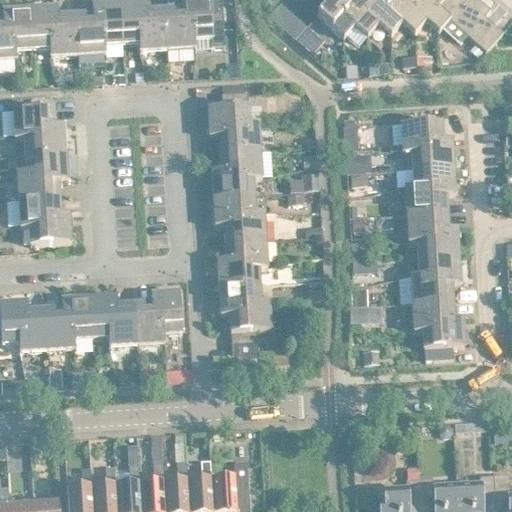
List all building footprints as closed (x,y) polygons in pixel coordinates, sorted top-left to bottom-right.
[(154,0),(126,2),(129,43),(146,42),(146,50),(174,49),(172,8),(155,9),(154,0)] [(188,0),(189,7),(172,8),(174,49),(202,47),(201,38),(218,37),(219,46),(232,45),(230,12),(229,0),(188,0)] [(350,37),(361,24),(361,23),(348,12),(359,0),(336,0),(335,2),(335,1),(324,14),(350,37)] [(374,36),(385,23),(384,23),(385,22),(372,11),(382,0),(359,0),(348,12),(361,23),(361,24),(374,36)] [(398,34),(409,22),(408,21),(396,10),(404,0),(382,0),(372,11),(385,22),(384,23),(385,23),(398,34)] [(422,33),(433,20),(432,20),(432,19),(420,8),(427,0),(404,0),(396,10),(408,21),(409,22),(422,33)] [(445,31),(450,27),(456,19),(456,18),(444,7),(449,0),(427,0),(420,8),(432,19),(432,20),(433,20),(445,31)] [(456,19),(450,27),(467,42),(474,35),(493,51),(510,31),(491,15),(497,8),(487,0),(449,0),(444,7),(456,18),(456,19)] [(99,13),(82,14),(85,54),(113,52),(112,44),(129,43),(126,2),(99,4),(99,13)] [(288,2),(276,16),(302,39),(313,25),(288,2)] [(65,6),(37,8),(40,48),(56,47),(57,56),(85,54),(82,14),(65,15),(65,6)] [(40,48),(37,8),(9,9),(10,18),(0,18),(0,59),(23,58),(23,49),(40,48)] [(313,25),(302,39),(319,54),(330,41),(313,25)] [(479,41),(474,46),(485,55),(489,50),(479,41)] [(439,54),(423,55),(423,66),(439,65),(439,54)] [(423,55),(409,55),(409,66),(423,66),(423,55)] [(397,60),(385,61),(386,73),(398,72),(397,60)] [(385,61),(376,61),(376,74),(386,74),(386,73),(385,61)] [(364,63),(353,64),(354,77),(364,76),(364,63)] [(150,69),(142,70),(142,80),(151,80),(150,69)] [(131,72),(121,72),(122,81),(131,81),(131,72)] [(251,83),(229,83),(229,93),(252,93),(251,83)] [(225,135),(226,152),(267,149),(265,122),(256,122),(254,93),(252,93),(229,93),(228,93),(229,106),(215,107),(216,136),(225,135)] [(31,137),(32,154),(72,152),(70,123),(62,124),(61,106),(20,109),(22,138),(31,137)] [(418,152),(419,169),(460,166),(458,138),(449,139),(448,121),(408,123),(410,152),(418,152)] [(218,169),(220,197),(261,195),(260,178),(268,178),(267,149),(226,152),(227,169),(218,169)] [(24,171),(26,199),(66,197),(65,180),(74,179),(72,152),(32,154),(33,171),(24,171)] [(366,153),(355,154),(355,172),(367,172),(366,153)] [(324,154),(310,154),(311,167),(325,167),(324,154)] [(412,186),(413,214),(454,211),(453,194),(462,194),(460,166),(419,169),(420,185),(412,186)] [(326,173),(308,174),(309,190),(326,189),(326,173)] [(374,173),(358,173),(358,186),(375,186),(374,173)] [(309,194),(294,195),(295,204),(310,203),(309,194)] [(231,225),(232,241),(272,239),(271,211),(262,212),(261,195),(220,197),(222,225),(231,225)] [(66,197),(26,199),(27,227),(36,226),(37,244),(78,242),(76,213),(67,213),(66,197)] [(369,205),(358,205),(358,215),(369,215),(369,205)] [(424,241),(425,258),(465,255),(464,228),(455,228),(454,211),(413,214),(415,241),(424,241)] [(371,217),(359,218),(359,230),(372,230),(371,217)] [(328,225),(312,226),(313,237),(329,236),(328,225)] [(224,259),(226,287),(266,284),(265,267),(274,267),(272,239),(232,241),(233,258),(224,259)] [(370,241),(360,241),(361,261),(371,261),(370,241)] [(417,275),(419,303),(459,300),(458,284),(467,283),(465,255),(425,258),(426,275),(417,275)] [(384,261),(361,262),(361,273),(385,272),(384,261)] [(227,315),(236,314),(238,344),(264,342),(263,330),(278,329),(276,300),(267,301),(266,284),(226,287),(227,315)] [(374,287),(359,288),(360,305),(374,305),(374,287)] [(315,288),(315,302),(328,303),(329,289),(315,288)] [(158,302),(141,303),(143,343),(171,342),(170,333),(189,332),(186,291),(157,293),(158,302)] [(124,295),(96,297),(98,337),(115,336),(116,345),(143,343),(141,303),(124,304),(124,295)] [(68,307),(52,308),(54,349),(82,347),(81,338),(98,337),(96,297),(68,298),(68,307)] [(459,300),(419,303),(420,331),(429,330),(430,348),(431,348),(432,360),(460,358),(459,346),(471,346),(469,317),(460,318),(459,300)] [(54,349),(52,308),(35,309),(34,301),(5,302),(8,343),(26,342),(26,351),(54,349)] [(238,344),(239,356),(265,354),(264,342),(238,344)] [(385,350),(370,350),(370,363),(386,363),(385,350)] [(279,354),(280,366),(296,365),(295,353),(279,354)] [(239,356),(240,368),(266,367),(265,354),(239,356)] [(67,367),(56,368),(57,387),(68,386),(67,367)] [(198,368),(173,370),(173,382),(199,381),(198,368)] [(99,370),(78,371),(79,389),(100,388),(99,370)] [(479,421),(461,422),(462,432),(479,431),(479,421)] [(449,422),(445,427),(445,433),(450,437),(455,437),(460,432),(459,426),(455,422),(449,422)] [(508,429),(499,430),(501,443),(509,443),(508,429)] [(181,432),(181,441),(191,441),(191,431),(181,432)] [(143,444),(134,444),(135,455),(144,454),(143,444)] [(196,511),(219,511),(218,478),(217,478),(217,474),(216,459),(207,460),(209,479),(194,480),(196,511)] [(171,511),(196,511),(194,480),(193,475),(194,475),(193,460),(184,461),(185,480),(170,481),(171,511)] [(256,511),(254,460),(241,461),(241,470),(236,470),(233,477),(218,478),(219,511),(256,511)] [(147,511),(171,511),(170,481),(169,477),(170,477),(169,462),(160,463),(161,482),(146,483),(147,511)] [(123,511),(147,511),(146,483),(145,483),(145,478),(146,478),(145,464),(136,464),(137,483),(122,484),(123,511)] [(99,511),(123,511),(122,484),(121,480),(122,480),(121,465),(112,466),(113,484),(98,485),(99,511)] [(74,511),(99,511),(98,485),(97,481),(98,481),(97,467),(88,467),(89,486),(73,487),(74,511)] [(425,467),(413,467),(414,479),(426,479),(425,467)] [(489,511),(489,506),(501,505),(500,488),(501,488),(500,474),(486,475),(486,483),(463,485),(464,511),(489,511)] [(440,511),(464,511),(463,485),(440,486),(439,478),(426,479),(428,510),(440,509),(440,511)] [(415,511),(416,510),(428,510),(426,479),(414,479),(412,480),(413,488),(389,489),(390,504),(385,504),(385,511),(415,511)] [(511,511),(511,487),(501,488),(500,488),(501,505),(501,511),(511,511)] [(65,511),(65,500),(40,502),(40,511),(65,511)] [(40,511),(40,502),(16,503),(16,511),(40,511)] [(16,511),(16,503),(0,504),(0,511),(16,511)]
